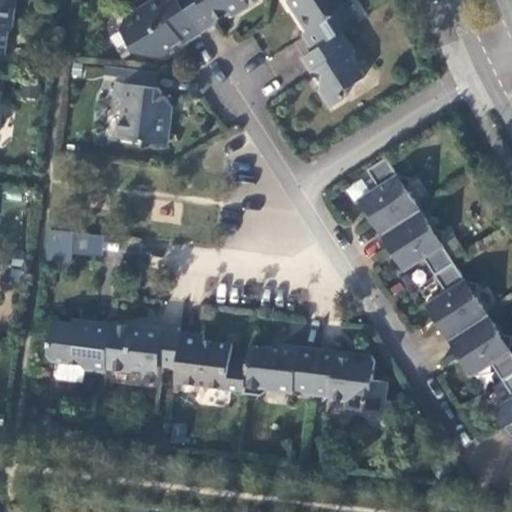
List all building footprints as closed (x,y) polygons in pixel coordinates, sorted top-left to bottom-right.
[(17,0),(0,0),(0,53),(7,55),(10,33),(13,29),(17,0)] [(184,45),(202,34),(180,0),(153,0),(126,17),(123,30),(136,52),(165,59),(175,51),(173,47),(181,42),(184,45)] [(180,0),(202,34),(216,25),(215,23),(231,12),(231,9),(238,5),(244,7),(255,0),(180,0)] [(343,33),(360,22),(350,6),(354,3),(352,0),(288,0),(295,11),(302,12),(313,28),(304,34),(313,51),(343,33)] [(313,51),(304,58),(313,73),(315,71),(322,82),(320,89),(332,108),(346,99),(348,89),(364,77),(353,59),(355,52),(343,33),(313,51)] [(159,73),(126,69),(125,83),(157,88),(159,73)] [(125,83),(117,82),(114,101),(124,102),(120,138),(170,145),(173,117),(168,117),(170,101),(160,88),(157,88),(125,83)] [(361,199),(384,234),(421,210),(408,191),(412,178),(399,175),(388,157),(369,170),(379,187),(361,199)] [(421,210),(384,234),(406,270),(425,258),(436,275),(455,263),(444,246),(447,233),(434,230),(421,210)] [(70,262),(71,253),(101,256),(103,235),(46,230),(44,260),(70,262)] [(455,263),(436,275),(446,292),(428,303),(451,340),(489,316),(476,296),(479,283),(466,280),(455,263)] [(511,335),(500,333),(489,316),(451,340),(473,376),(493,363),(503,380),(511,374),(511,350),(511,349),(511,338),(511,335)] [(85,370),(107,372),(108,369),(113,324),(94,322),(94,326),(53,321),(49,355),(52,361),(57,362),(55,375),(59,379),(84,382),(85,370)] [(113,324),(108,369),(158,376),(160,366),(178,368),(183,332),(146,327),(145,332),(135,331),(132,327),(113,324)] [(178,368),(176,382),(245,391),(248,368),(231,366),(233,344),(205,341),(205,335),(183,332),(178,368)] [(245,391),(244,394),(262,396),(267,393),(269,390),(315,395),(321,350),(299,347),(299,351),(251,345),(248,368),(245,391)] [(340,351),(321,350),(315,395),(332,397),(332,398),(347,401),(349,401),(363,402),(363,411),(385,413),(389,383),(374,380),(376,362),(373,356),(353,353),(353,358),(339,357),(340,351)] [(511,374),(503,380),(511,393),(511,397),(495,409),(506,426),(511,435),(511,374)] [(363,402),(349,401),(346,408),(363,411),(363,402)]
